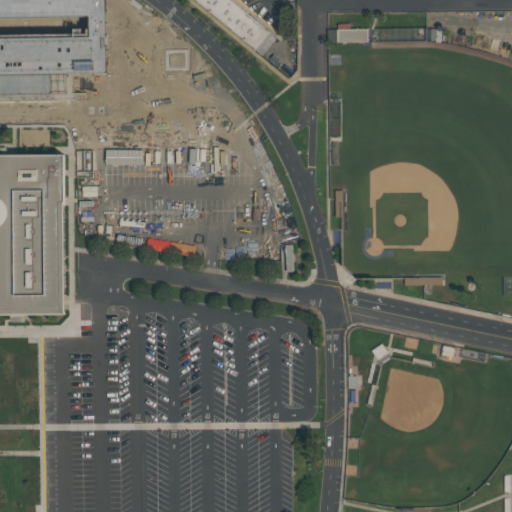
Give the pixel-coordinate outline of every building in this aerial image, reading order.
[(0,0),(106,0),(112,79),(52,81),(53,98),(0,98),(0,0)] [(194,0),(232,0),(273,33),(259,54),(194,0)] [(368,42),(368,29),(330,29),(331,42),(368,42)] [(0,156),(3,156),(52,156),(55,156),(65,156),(64,283),(64,314),(13,315),(0,315),(0,156)] [(287,272),(294,272),(293,245),(286,245),(285,246),(281,246),(282,257),(282,260),(286,260),(287,272)]
